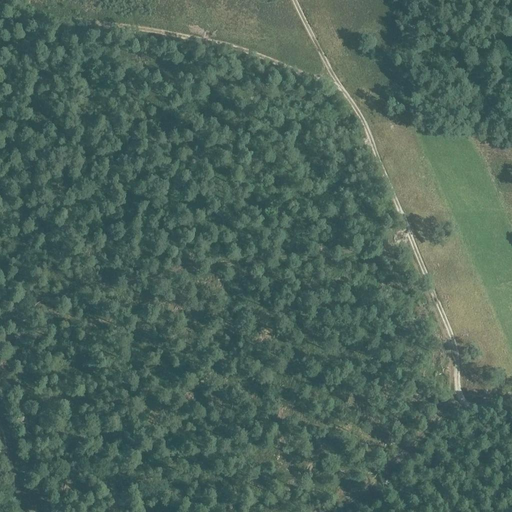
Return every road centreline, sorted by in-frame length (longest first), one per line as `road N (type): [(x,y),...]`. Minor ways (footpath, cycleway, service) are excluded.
road 1 (track): [(334,511),(417,447),(454,404),(448,349),(348,105),(292,0)]
road 2 (track): [(0,24),(177,35),(339,94)]
